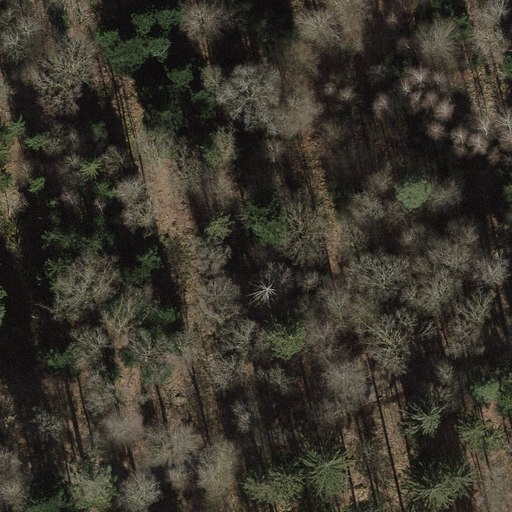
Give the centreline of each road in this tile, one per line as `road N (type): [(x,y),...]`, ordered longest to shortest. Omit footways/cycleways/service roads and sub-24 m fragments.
road 1 (track): [(511,341),(238,448),(145,472),(0,486)]
road 2 (track): [(0,87),(174,0)]
